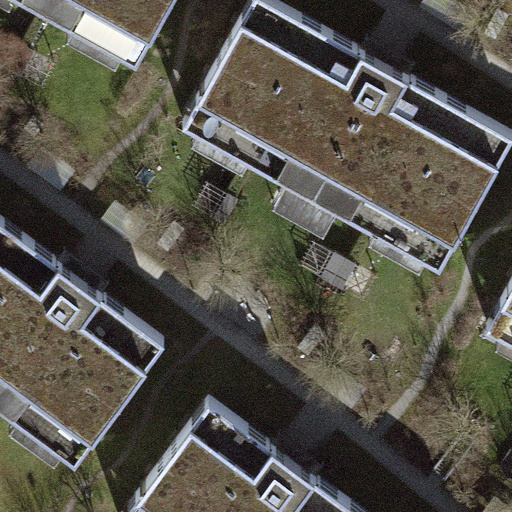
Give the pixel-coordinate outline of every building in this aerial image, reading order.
[(178,0),(34,0),(142,63),(178,0)] [(511,131),(511,129),(275,0),(240,0),(172,125),(436,269),(511,131)] [(0,213),(0,388),(60,434),(145,321),(0,213)] [(511,278),(496,306),(511,315),(511,278)] [(115,499),(133,511),(360,511),(364,508),(201,385),(115,499)]
